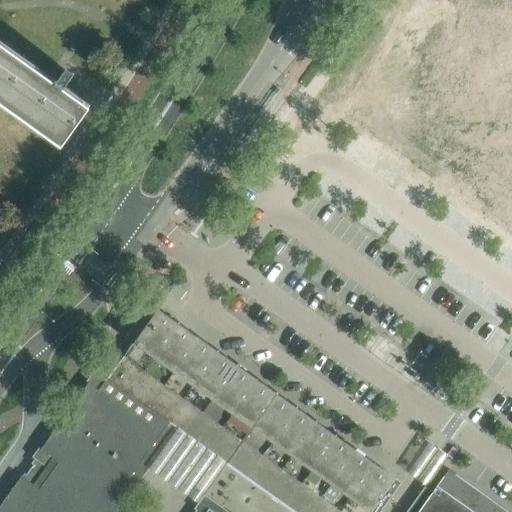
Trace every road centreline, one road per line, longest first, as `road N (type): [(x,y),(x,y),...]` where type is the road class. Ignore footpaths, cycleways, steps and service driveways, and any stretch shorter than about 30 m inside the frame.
road 1 (tertiary): [(148,226),(303,0)]
road 2 (unknown): [(511,288),(304,145)]
road 3 (tertiary): [(238,0),(111,202)]
road 4 (tertiary): [(0,387),(19,360),(94,298),(148,226)]
road 5 (unknown): [(335,104),(390,24),(511,16)]
road 6 (unknown): [(335,104),(511,222)]
road 7 (tertiary): [(111,202),(0,358)]
